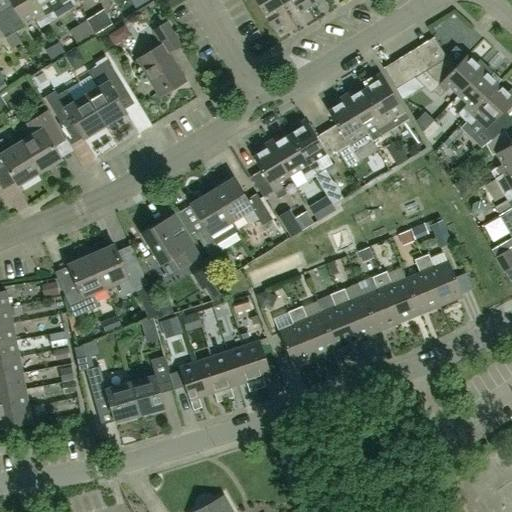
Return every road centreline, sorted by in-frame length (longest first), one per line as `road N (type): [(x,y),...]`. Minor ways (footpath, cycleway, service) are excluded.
road 1 (residential): [(511,320),(417,367),(104,468)]
road 2 (residential): [(0,241),(146,177),(231,126),(260,98)]
road 3 (residential): [(260,98),(293,88),(436,0)]
